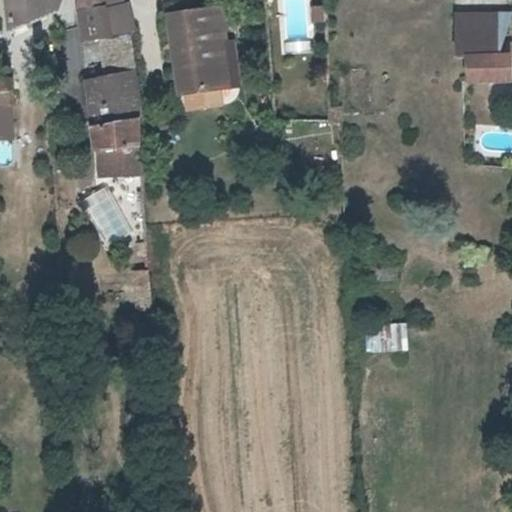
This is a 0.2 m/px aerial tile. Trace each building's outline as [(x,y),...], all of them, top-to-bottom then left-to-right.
[(5,0),(9,32),(54,15),(58,0),(5,0)] [(99,0),(78,0),(78,12),(102,9),(99,0)] [(103,13),(125,10),(121,0),(99,0),(102,9),(103,13)] [(102,9),(78,12),(81,40),(109,39),(103,13),(102,9)] [(125,10),(103,13),(109,39),(127,37),(133,36),(125,10)] [(223,90),(217,47),(225,46),(220,11),(171,18),(180,96),(223,90)] [(465,57),(499,55),(511,20),(459,21),(459,59),(464,59),(465,57)] [(231,89),(230,79),(225,46),(217,47),(223,90),(231,89)] [(0,103),(10,103),(9,78),(5,79),(3,59),(0,58),(0,103)] [(498,81),(511,81),(511,58),(501,58),(498,58),(469,59),(469,83),(498,81)] [(134,79),(86,83),(94,151),(101,151),(102,175),(142,172),(140,148),(137,95),(134,79)] [(511,81),(498,81),(498,91),(511,91),(511,81)] [(426,93),(405,93),(407,132),(427,132),(426,93)] [(10,103),(0,103),(0,139),(11,138),(10,103)] [(0,167),(13,166),(11,142),(0,142),(0,167)] [(134,310),(147,309),(145,284),(133,285),(134,310)] [(363,326),(364,354),(407,351),(406,323),(363,326)]
